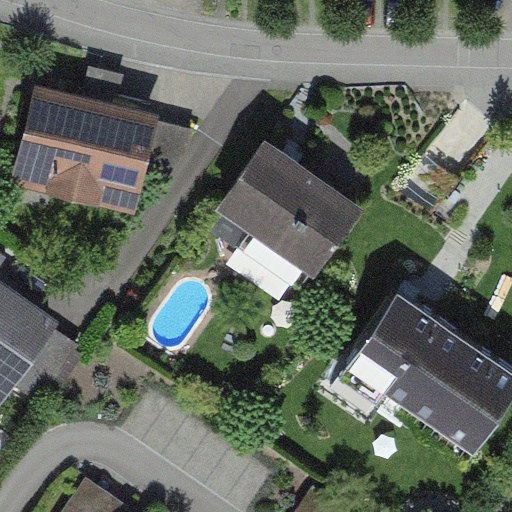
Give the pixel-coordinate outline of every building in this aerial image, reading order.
[(162,109),(35,83),(13,186),(141,212),(162,109)] [(364,211),(270,143),(210,226),(305,294),(364,211)] [(0,269),(11,254),(0,246),(0,373),(40,401),(83,338),(0,282),(0,269)] [(511,405),(511,372),(403,298),(347,379),(471,464),(511,405)] [(124,511),(130,504),(86,476),(62,511),(124,511)] [(350,511),(315,488),(298,511),(350,511)]
